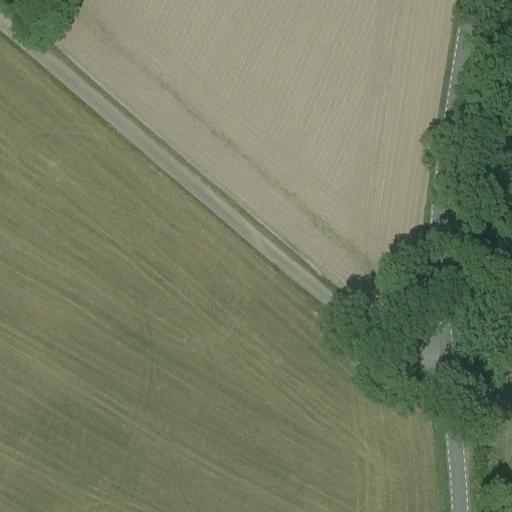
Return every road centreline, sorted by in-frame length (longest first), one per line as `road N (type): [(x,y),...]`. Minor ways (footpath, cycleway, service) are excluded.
road 1 (unclassified): [(0,23),(364,318),(432,353)]
road 2 (unclassified): [(432,353),(428,206),(460,0)]
road 3 (unclassified): [(432,353),(457,511)]
